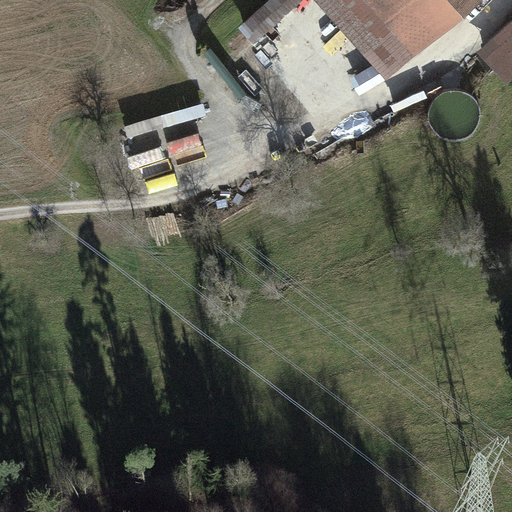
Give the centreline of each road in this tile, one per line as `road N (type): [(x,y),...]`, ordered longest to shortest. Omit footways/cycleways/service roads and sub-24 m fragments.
road 1 (track): [(508,0),(387,97),(168,199),(0,218)]
road 2 (track): [(127,0),(280,143)]
